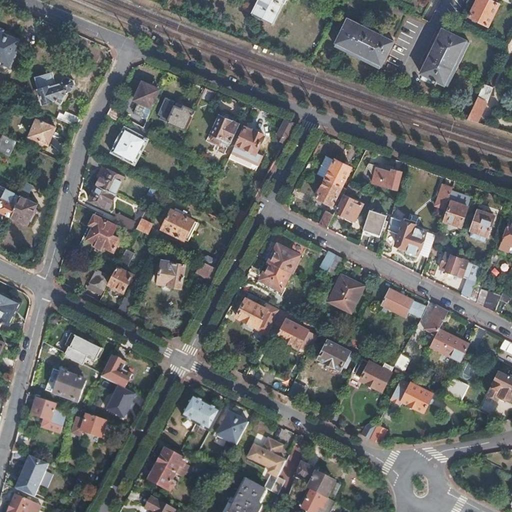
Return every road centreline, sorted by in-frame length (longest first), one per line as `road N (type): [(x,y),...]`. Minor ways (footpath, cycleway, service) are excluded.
road 1 (residential): [(271,211),(511,331)]
road 2 (residential): [(44,290),(82,142),(130,44)]
road 3 (residential): [(185,361),(404,478)]
road 4 (residential): [(318,118),(511,189)]
road 5 (residential): [(130,44),(318,118)]
road 6 (residential): [(0,464),(44,290)]
road 7 (residential): [(185,361),(271,211)]
road 8 (residential): [(106,511),(185,361)]
road 9 (residential): [(44,290),(185,361)]
